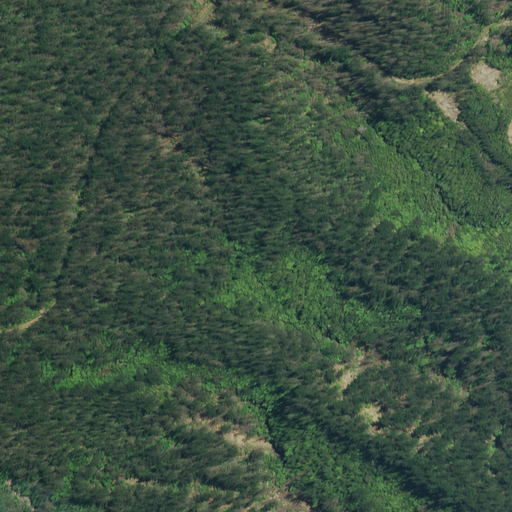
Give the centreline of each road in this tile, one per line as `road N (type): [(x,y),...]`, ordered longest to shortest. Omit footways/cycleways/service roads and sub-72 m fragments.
road 1 (track): [(0,329),(52,303),(78,141),(149,46),(202,0)]
road 2 (track): [(285,0),(393,68),(448,72),(474,36),(511,21)]
